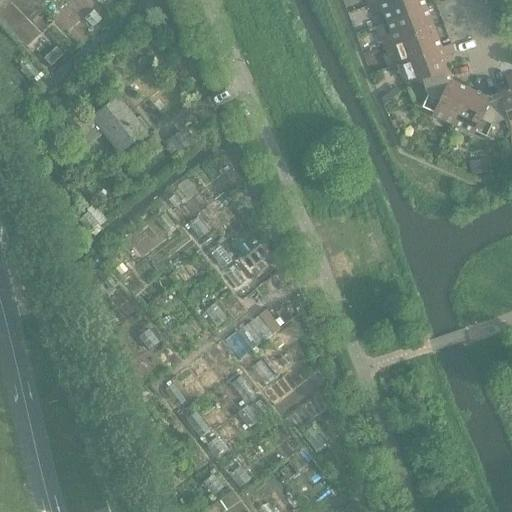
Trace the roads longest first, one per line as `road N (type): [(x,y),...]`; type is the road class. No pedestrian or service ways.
road 1 (secondary): [(123,511),(0,205)]
road 2 (secondary): [(0,291),(53,511)]
